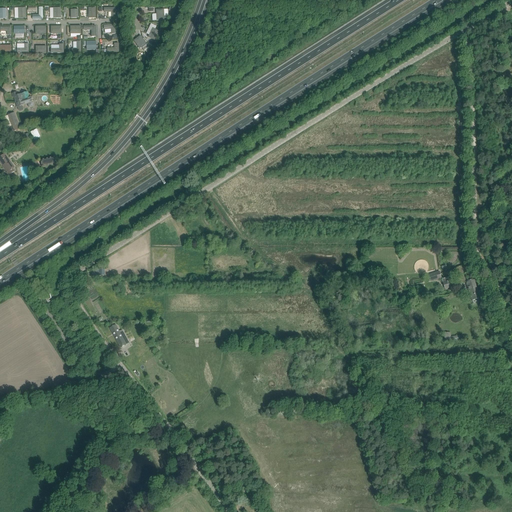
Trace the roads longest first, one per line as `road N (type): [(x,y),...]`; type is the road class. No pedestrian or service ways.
road 1 (unclassified): [(228,511),(77,303),(70,278),(511,2)]
road 2 (motorway): [(0,280),(437,0)]
road 3 (motorway): [(398,0),(0,256)]
road 4 (motorway): [(204,0),(175,70),(140,125),(89,179),(0,245)]
road 5 (track): [(511,336),(478,250),(471,26)]
road 6 (unknown): [(0,22),(146,21)]
